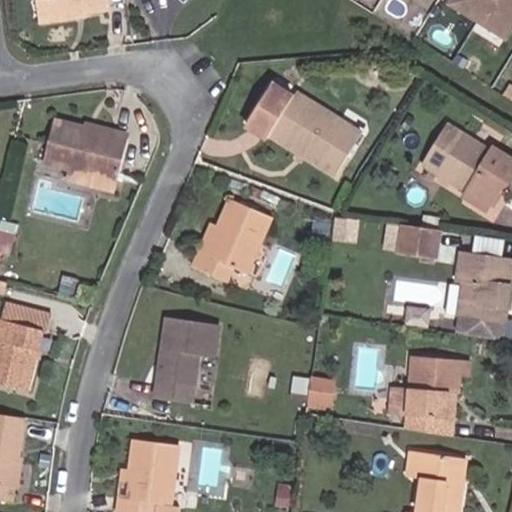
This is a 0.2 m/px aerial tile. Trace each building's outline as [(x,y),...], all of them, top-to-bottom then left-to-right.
[(40,0),(43,18),(100,11),(98,0),(40,0)] [(508,37),(511,30),(511,0),(456,0),(454,4),(468,13),(466,17),(491,33),(494,28),(508,37)] [(468,13),(454,4),(452,9),(466,17),(468,13)] [(508,37),(494,28),(491,33),(506,41),(508,37)] [(334,172),(355,131),(290,95),(288,99),(267,89),(243,133),(265,144),(269,136),(334,172)] [(32,164),(55,171),(101,185),(116,144),(45,120),(32,164)] [(511,168),(493,156),(491,158),(445,130),(421,168),(466,196),(463,200),(483,212),(498,189),(501,191),(511,172),(511,168)] [(96,197),(101,185),(55,171),(51,183),(96,197)] [(272,224),(231,204),(204,256),(198,253),(190,270),(223,287),(231,271),(247,277),(272,224)] [(361,219),(334,216),(331,240),(358,244),(361,219)] [(424,226),(399,223),(398,254),(439,256),(441,232),(424,226)] [(476,249),(507,254),(509,239),(478,234),(476,249)] [(503,342),(511,282),(511,262),(463,256),(460,282),(468,283),(461,336),(503,342)] [(79,290),(76,305),(89,307),(93,293),(79,290)] [(1,324),(14,328),(19,312),(6,308),(1,324)] [(19,312),(14,328),(1,324),(0,323),(0,385),(25,393),(42,337),(49,339),(54,322),(19,312)] [(211,320),(161,315),(153,399),(188,400),(192,353),(208,354),(211,320)] [(455,399),(462,400),(466,377),(468,361),(407,353),(401,391),(398,411),(411,433),(449,438),(455,399)] [(475,362),(468,361),(466,377),(474,377),(475,362)] [(329,407),(332,383),(308,379),(305,404),(329,407)] [(392,389),(389,410),(398,411),(401,391),(392,389)] [(15,419),(0,417),(0,502),(7,504),(9,487),(13,487),(21,436),(13,435),(15,419)] [(134,438),(132,471),(129,497),(121,496),(119,511),(154,511),(156,498),(176,499),(180,441),(134,438)] [(410,483),(419,484),(422,459),(412,458),(410,483)] [(460,464),(422,459),(419,484),(427,485),(424,511),(463,511),(467,490),(457,489),(460,464)] [(470,466),(460,464),(457,489),(467,490),(470,466)] [(129,497),(132,471),(122,471),(121,496),(129,497)]
